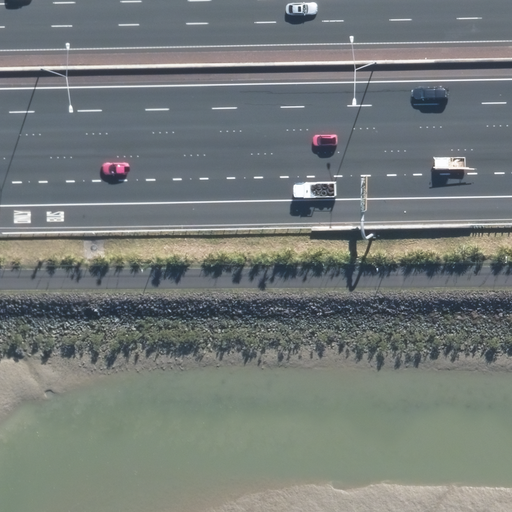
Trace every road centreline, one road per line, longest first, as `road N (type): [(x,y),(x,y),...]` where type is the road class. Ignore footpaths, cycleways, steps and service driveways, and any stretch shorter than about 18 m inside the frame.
road 1 (motorway): [(511,129),(0,137)]
road 2 (motorway): [(0,7),(376,0)]
